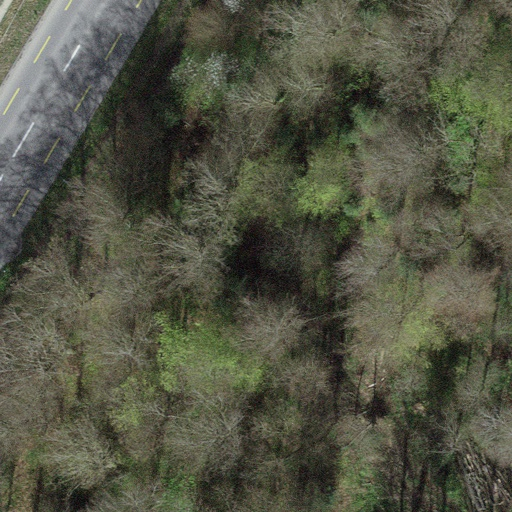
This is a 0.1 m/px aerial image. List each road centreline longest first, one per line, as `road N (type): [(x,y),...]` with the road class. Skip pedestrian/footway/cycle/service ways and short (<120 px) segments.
road 1 (track): [(0,316),(133,82)]
road 2 (primary): [(108,0),(0,182)]
